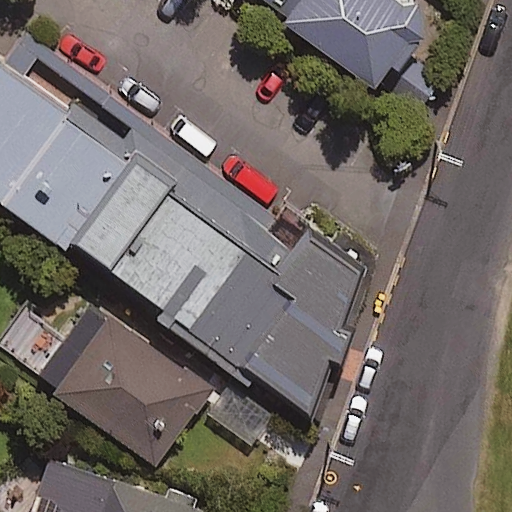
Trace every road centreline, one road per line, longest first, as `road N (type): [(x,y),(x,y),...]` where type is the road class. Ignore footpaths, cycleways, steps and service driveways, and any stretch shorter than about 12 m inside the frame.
road 1 (residential): [(412,375),(511,88)]
road 2 (residential): [(363,511),(412,375)]
road 3 (residential): [(412,375),(429,511)]
